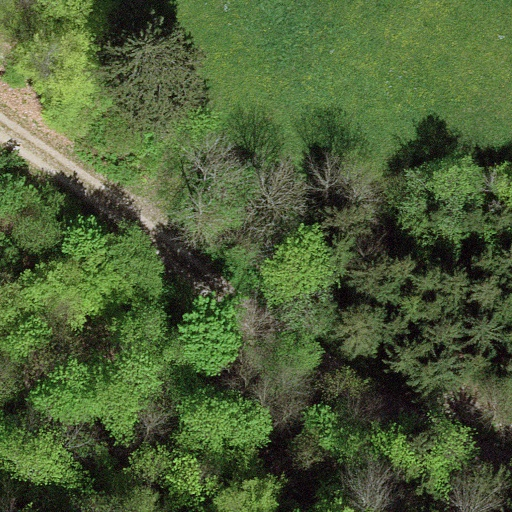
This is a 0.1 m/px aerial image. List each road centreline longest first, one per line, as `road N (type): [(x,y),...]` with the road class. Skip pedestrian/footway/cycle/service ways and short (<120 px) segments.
road 1 (track): [(511,477),(421,436),(253,321),(79,169),(0,112)]
road 2 (track): [(139,221),(204,89)]
